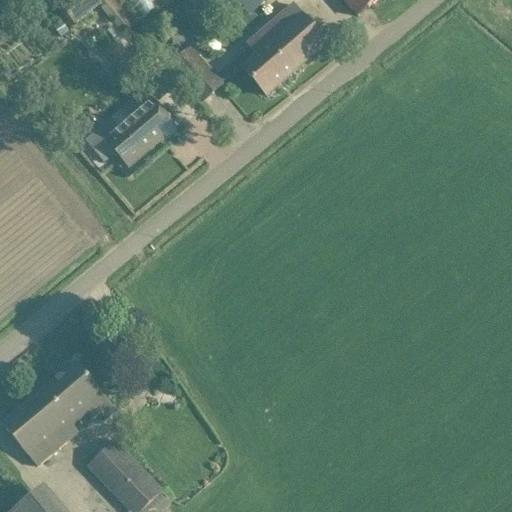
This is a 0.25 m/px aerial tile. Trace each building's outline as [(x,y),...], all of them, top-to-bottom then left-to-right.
[(66,0),(61,4),(72,20),(75,24),(101,5),(97,0),(66,0)] [(153,24),(168,11),(158,0),(142,0),(137,5),(153,24)] [(342,0),(345,3),(358,18),(378,0),(342,0)] [(328,44),(315,29),(294,6),(261,35),(270,46),(242,69),(267,97),(328,44)] [(188,33),(172,33),(173,45),(188,45),(188,33)] [(173,68),(190,88),(204,103),(223,86),(210,71),(193,51),(173,68)] [(119,113),(86,142),(104,164),(116,153),(117,153),(130,169),(151,150),(152,152),(178,130),(165,115),(153,100),(127,122),(119,113)] [(38,468),(53,456),(79,434),(72,424),(85,413),(94,423),(104,415),(110,422),(118,414),(77,365),(3,426),(16,442),(38,468)] [(87,469),(128,511),(142,511),(164,491),(115,441),(87,469)] [(12,511),(55,511),(38,491),(24,502),(12,511)]
